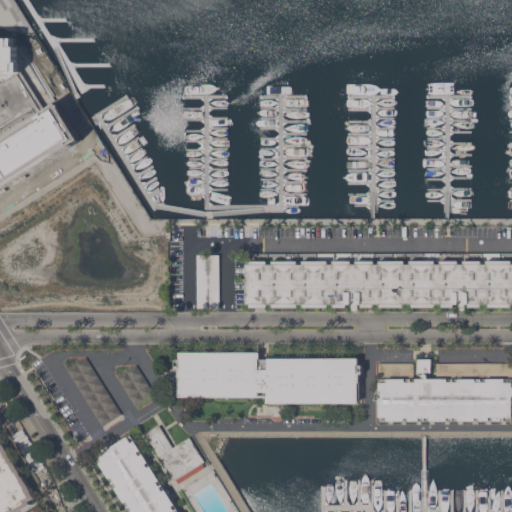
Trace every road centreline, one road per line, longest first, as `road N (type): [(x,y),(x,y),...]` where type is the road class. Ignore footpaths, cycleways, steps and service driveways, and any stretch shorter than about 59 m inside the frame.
road 1 (residential): [(0,336),(511,335)]
road 2 (residential): [(511,318),(0,318)]
road 3 (tertiary): [(94,511),(0,361)]
road 4 (tertiary): [(0,393),(73,511)]
